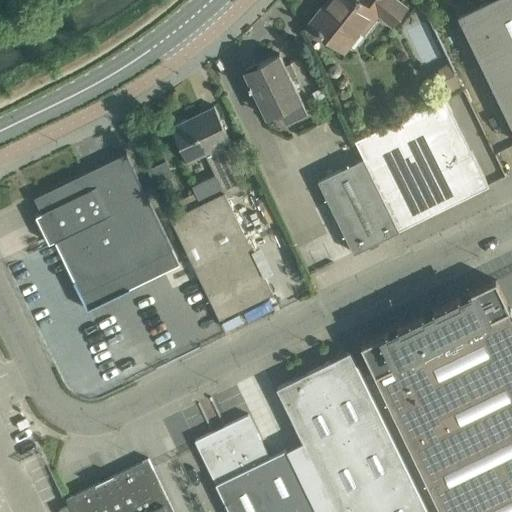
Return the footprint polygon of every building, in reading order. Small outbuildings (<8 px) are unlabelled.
[(399,1),(397,0),(330,0),(324,8),(322,7),(309,23),(343,50),(359,31),(365,36),(377,21),(374,18),(377,15),(383,20),(399,1)] [(511,0),(488,0),(460,14),(511,123),(511,0)] [(243,71),(247,79),(246,79),(248,84),(249,83),(265,115),(279,109),(285,121),(307,111),(291,76),(296,74),(290,62),(285,65),(279,53),(243,71)] [(450,63),(439,68),(445,79),(451,92),(461,87),(450,63)] [(364,157),(363,157),(398,229),(489,185),(445,95),(355,139),(364,157)] [(225,194),(242,186),(223,145),(231,141),(213,105),(170,126),(187,162),(205,154),(215,174),(223,192),(224,191),(225,194)] [(84,172),(33,196),(41,212),(35,215),(49,242),(54,239),(87,307),(179,263),(125,152),(94,167),(96,170),(86,175),(84,172)] [(354,251),(398,229),(363,157),(318,179),(354,251)] [(167,161),(147,171),(155,186),(174,177),(167,161)] [(215,174),(192,185),(195,191),(200,203),(223,192),(215,174)] [(224,191),(223,192),(200,203),(170,217),(219,318),(273,292),(225,194),(224,191)] [(364,343),(362,344),(376,373),(375,373),(442,511),(511,511),(511,309),(497,278),(482,285),(480,287),(410,321),(396,327),(393,329),(364,343)] [(428,511),(349,351),(276,386),(302,440),(286,448),(317,511),(428,511)] [(229,511),(317,511),(286,448),(269,456),(248,413),(194,439),(229,511)] [(65,497),(72,511),(174,511),(148,458),(65,497)]
